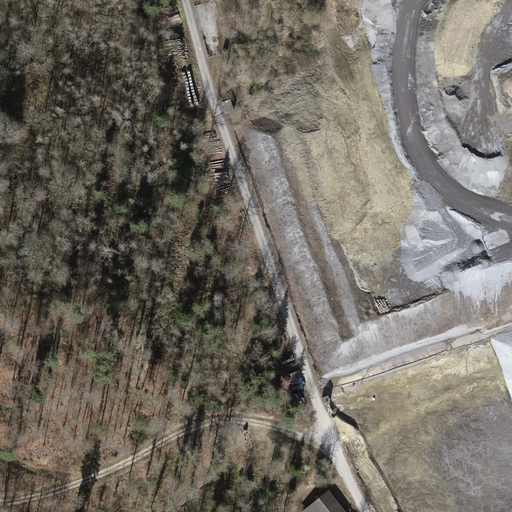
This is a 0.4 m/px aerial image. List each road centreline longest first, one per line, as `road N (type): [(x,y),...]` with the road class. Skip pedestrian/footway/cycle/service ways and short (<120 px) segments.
road 1 (track): [(376,511),(289,300),(183,0)]
road 2 (track): [(351,456),(270,424),(219,418),(52,493),(0,504)]
road 3 (track): [(511,217),(483,210),(416,150),(402,77),(417,0)]
